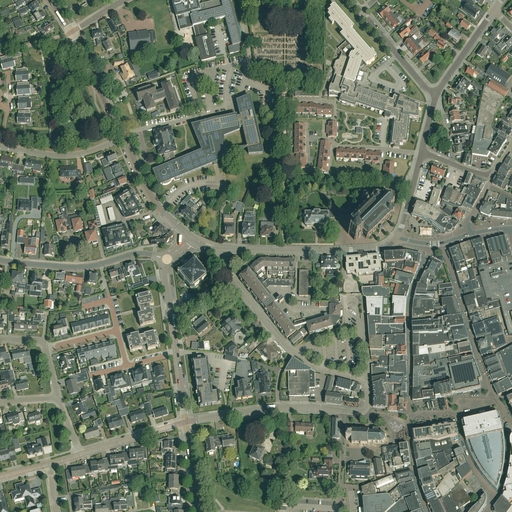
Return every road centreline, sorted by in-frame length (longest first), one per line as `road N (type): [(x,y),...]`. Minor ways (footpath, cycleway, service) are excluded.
road 1 (tertiary): [(0,259),(68,267),(135,253),(166,259)]
road 2 (residential): [(293,352),(224,269),(222,248)]
road 3 (tertiary): [(188,239),(146,191),(121,136)]
road 4 (residential): [(3,146),(61,155),(121,136)]
road 5 (residential): [(222,248),(342,250)]
